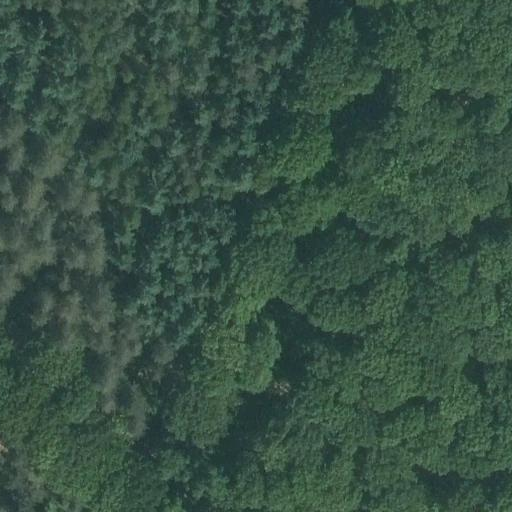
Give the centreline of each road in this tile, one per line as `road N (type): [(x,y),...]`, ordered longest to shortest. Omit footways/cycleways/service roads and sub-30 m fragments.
road 1 (track): [(183,511),(375,0)]
road 2 (track): [(511,471),(235,373)]
road 3 (track): [(0,322),(194,482)]
